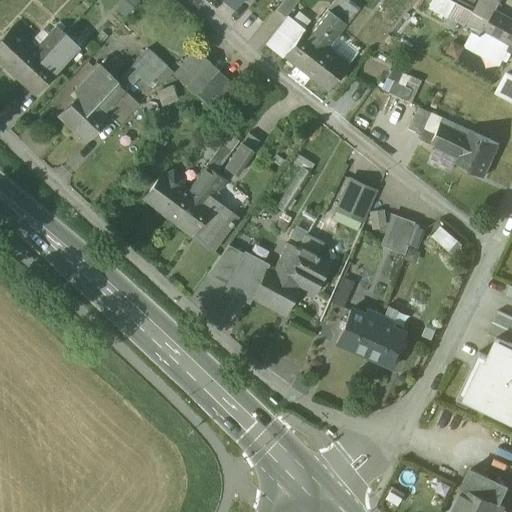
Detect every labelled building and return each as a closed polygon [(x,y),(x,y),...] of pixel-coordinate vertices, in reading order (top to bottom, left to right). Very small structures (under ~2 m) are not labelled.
[(62,0),(57,6),(67,16),(81,0),(62,0)] [(283,0),(276,10),(285,17),(298,0),(283,0)] [(349,0),(334,0),(328,9),(337,17),(350,1),(349,0)] [(499,0),(481,0),(474,12),(490,21),(495,11),(496,11),(501,1),(499,0)] [(350,1),(337,17),(346,24),(359,8),(350,1)] [(303,30),(291,20),(285,21),(267,44),(297,67),(337,17),(328,9),(309,33),(304,29),(303,30)] [(511,19),(496,11),(495,11),(490,21),(511,32),(511,19)] [(474,12),(466,27),(465,26),(464,28),(476,35),(482,37),(485,31),(484,31),(490,21),(474,12)] [(337,17),(297,67),(327,91),(349,64),(328,47),(346,24),(337,17)] [(511,32),(490,21),(484,31),(485,31),(511,46),(508,51),(511,53),(511,32)] [(34,49),(11,27),(0,39),(0,57),(10,66),(6,70),(20,83),(65,34),(56,26),(34,49)] [(511,46),(485,31),(482,37),(476,35),(472,42),(471,43),(503,60),(504,60),(508,51),(511,46)] [(65,34),(20,83),(33,95),(56,70),(51,65),(73,41),(65,34)] [(173,72),(148,49),(116,82),(117,83),(126,91),(139,77),(148,85),(156,77),(162,83),(173,72)] [(218,71),(197,52),(175,75),(196,94),(218,71)] [(101,67),(77,92),(78,97),(77,98),(59,117),(72,130),(117,83),(116,82),(111,77),(112,75),(109,72),(108,74),(101,67)] [(239,92),(218,71),(196,94),(218,115),(239,92)] [(511,75),(508,73),(496,94),(511,102),(511,75)] [(407,81),(404,87),(393,82),(388,92),(406,101),(414,84),(407,81)] [(117,83),(72,130),(86,142),(109,117),(105,112),(125,91),(125,92),(126,91),(117,83)] [(418,107),(407,130),(420,136),(424,128),(431,113),(418,107)] [(466,136),(439,123),(434,134),(492,161),(499,145),(469,131),(466,136)] [(434,134),(424,128),(420,136),(419,138),(429,143),(434,134)] [(249,133),(225,167),(237,175),(254,150),(260,141),(249,133)] [(492,161),(434,134),(429,143),(429,144),(457,157),(454,162),(485,177),(492,161)] [(182,178),(172,171),(166,174),(163,172),(145,198),(164,212),(163,214),(177,225),(216,172),(230,152),(221,145),(189,190),(181,184),(182,178)] [(430,154),(418,145),(413,154),(425,161),(430,154)] [(231,221),(208,204),(226,180),(216,172),(177,225),(211,248),(231,221)] [(375,191),(350,179),(338,205),(364,217),(375,191)] [(416,224),(393,215),(383,244),(406,252),(408,246),(408,245),(416,224)] [(456,251),(465,240),(443,223),(435,233),(456,251)] [(427,228),(416,224),(408,245),(408,246),(419,249),(427,228)] [(305,236),(293,229),(289,238),(301,244),(305,236)] [(298,250),(267,306),(283,315),(299,286),(305,289),(305,287),(313,292),(328,265),(317,259),(318,257),(315,256),(322,243),(305,235),(305,236),(301,244),(298,249),(298,250)] [(288,244),(274,270),(268,266),(251,297),(267,306),(298,250),(298,249),(288,244)] [(379,322),(350,309),(336,343),(365,355),(379,322)] [(408,334),(379,322),(365,355),(393,368),(408,334)] [(511,343),(497,337),(488,356),(479,352),(462,389),(462,396),(461,396),(471,401),(470,404),(511,423),(511,343)] [(507,487),(495,481),(498,475),(488,470),(485,477),(471,470),(451,511),(501,511),(504,506),(499,503),(507,487)]
